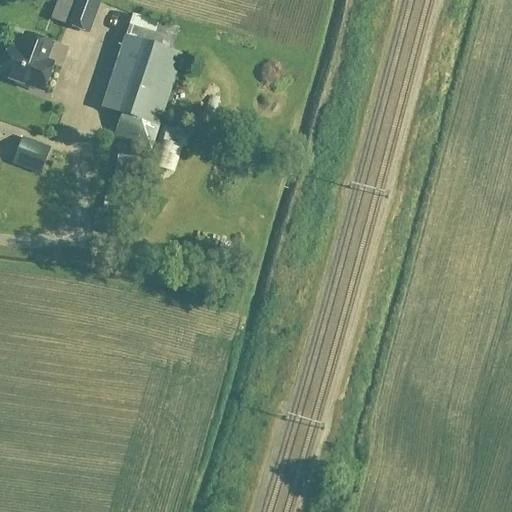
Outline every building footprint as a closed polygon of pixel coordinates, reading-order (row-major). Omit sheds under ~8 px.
[(87,36),(92,22),(98,5),(83,0),(76,0),(71,15),(66,28),(87,36)] [(24,37),(18,54),(9,51),(0,73),(0,80),(27,91),(28,89),(41,94),(52,67),(44,64),(51,47),(24,37)] [(151,154),(182,58),(124,39),(101,112),(120,118),(113,141),(151,154)] [(157,171),(175,177),(188,140),(169,134),(157,171)] [(40,178),(50,150),(22,140),(12,168),(40,178)] [(255,212),(253,220),(271,226),(274,217),(255,212)]
